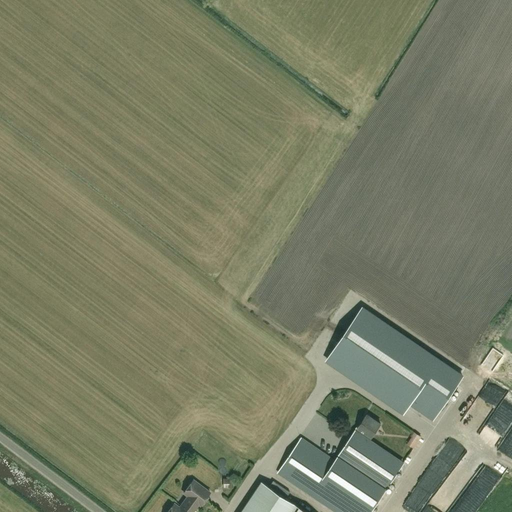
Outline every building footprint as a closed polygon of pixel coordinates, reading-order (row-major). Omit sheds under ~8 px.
[(463,375),(364,307),(328,359),(404,412),(410,402),(433,418),(463,375)] [(338,511),(368,511),(402,463),(369,440),(372,436),(381,423),(367,414),(335,460),(302,437),(278,472),(330,507),(338,511)] [(417,446),(422,434),(414,430),(408,443),(417,446)] [(444,440),(435,454),(443,459),(451,444),(444,440)] [(224,485),(232,485),(232,476),(224,476),(224,485)] [(191,511),(198,503),(200,504),(210,491),(193,479),(184,492),(188,495),(179,506),(174,502),(166,511),(191,511)] [(308,511),(262,480),(240,511),(308,511)] [(438,498),(436,503),(451,511),(454,506),(438,498)]
